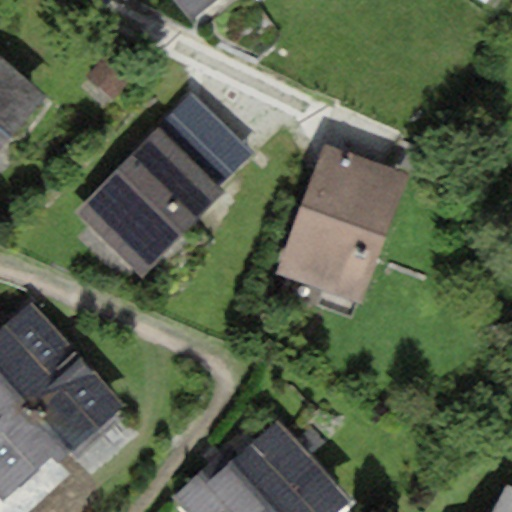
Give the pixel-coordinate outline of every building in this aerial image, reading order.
[(166,0),(192,29),(224,0),(166,0)] [(105,65),(84,86),(111,112),(132,90),(105,65)] [(0,75),(0,152),(38,109),(0,75)] [(161,140),(77,216),(134,280),(219,204),(161,140)] [(397,184),(318,158),(278,281),(358,306),(397,184)] [(32,313),(0,336),(0,510),(116,423),(32,313)] [(341,511),(270,429),(175,511),(341,511)] [(511,511),(511,508),(500,503),(495,511),(511,511)]
